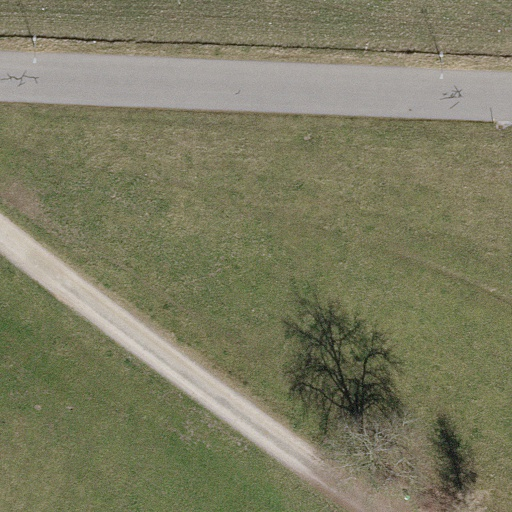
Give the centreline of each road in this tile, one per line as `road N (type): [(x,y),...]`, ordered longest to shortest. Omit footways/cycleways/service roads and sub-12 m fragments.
road 1 (unclassified): [(0,82),(511,106)]
road 2 (track): [(390,511),(280,445),(0,220)]
